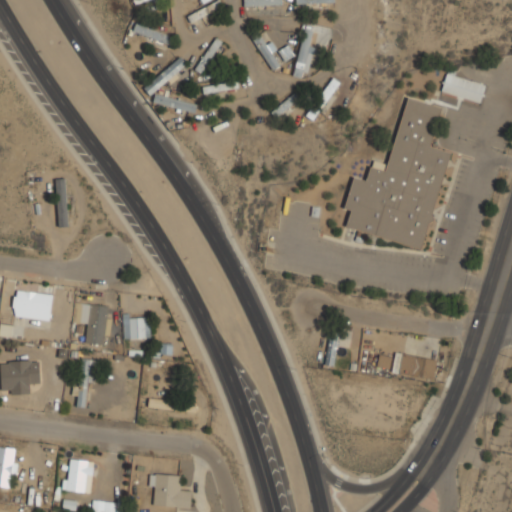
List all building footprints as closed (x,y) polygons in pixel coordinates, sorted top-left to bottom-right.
[(215,0),(187,14),(190,22),(223,6),(220,0),(215,0)] [(133,29),(170,44),(174,35),(137,19),(133,29)] [(273,68),(286,60),(264,28),(251,36),(273,68)] [(292,75),(305,78),(312,46),(309,45),(313,31),(304,29),(292,75)] [(223,41),(217,37),(194,67),(200,71),(223,41)] [(294,55),(288,45),(277,50),(283,61),(294,55)] [(143,86),(150,94),(186,63),(180,55),(143,86)] [(484,84),(445,73),(440,91),(480,102),(484,84)] [(340,81),(332,75),(305,113),(313,119),(340,81)] [(203,91),(239,88),(238,80),(202,83),(203,91)] [(270,110),(275,116),(302,97),(298,90),(270,110)] [(194,112),(197,102),(156,91),(154,101),(194,112)] [(448,149),(431,145),(441,105),(406,96),(387,170),(370,165),(367,179),(353,176),(345,207),(351,208),(346,227),(423,247),(448,149)] [(54,180),(58,223),(68,223),(64,179),(54,180)] [(53,292),(15,288),(12,315),(50,319),(53,292)] [(105,344),(109,304),(81,301),(79,321),(88,322),(86,342),(105,344)] [(124,337),(150,337),(150,314),(124,314),(124,337)] [(325,364),(333,365),(339,337),(331,335),(325,364)] [(392,370),(434,379),(438,358),(396,350),(392,370)] [(389,368),(391,356),(379,354),(376,366),(389,368)] [(91,358),(81,357),(79,385),(76,384),(74,405),(88,406),(91,358)] [(40,359),(0,358),(0,393),(30,393),(31,381),(40,381),(40,359)] [(386,412),(405,418),(414,388),(396,382),(386,412)] [(148,406),(194,410),(195,400),(149,396),(148,406)] [(0,485),(13,487),(19,448),(0,445),(0,485)] [(66,489),(90,492),(94,460),(70,457),(66,489)] [(150,504),(190,506),(191,487),(181,486),(182,472),(152,471),(150,504)] [(83,511),(106,511),(106,499),(83,499),(83,511)]
